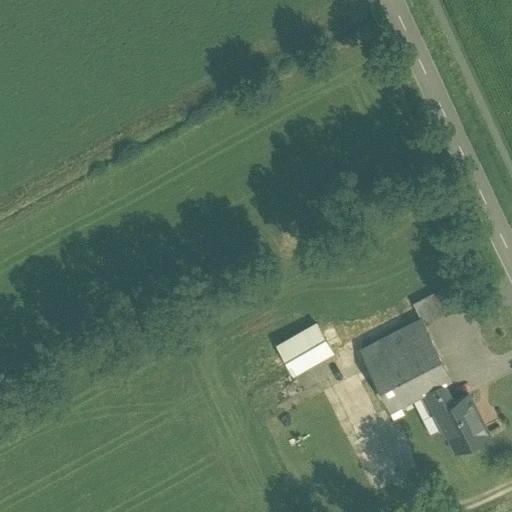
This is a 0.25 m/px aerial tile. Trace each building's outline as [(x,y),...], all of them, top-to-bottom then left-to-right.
[(424,325),(453,310),(442,289),(413,304),(424,325)] [(424,325),(413,304),(354,334),(391,407),(425,389),(444,380),(451,376),(424,325)] [(333,351),(320,327),(280,347),(293,372),(333,351)] [(425,389),(456,450),(488,433),(468,394),(454,401),(444,380),(425,389)] [(363,465),(325,389),(277,414),(315,489),(363,465)]
